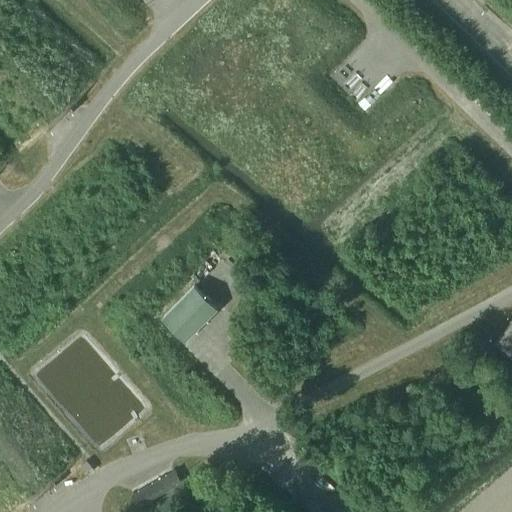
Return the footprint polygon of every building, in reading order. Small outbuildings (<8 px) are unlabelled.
[(4,0),(0,4),(0,129),(21,152),(45,130),(72,104),(96,82),(19,0),(4,0)] [(511,0),(481,0),(511,29),(511,0)] [(217,308),(204,295),(194,285),(162,318),(184,340),(217,308)] [(511,320),(494,342),(511,356),(511,320)] [(0,511),(16,511),(24,505),(56,478),(81,457),(1,364),(0,365),(0,511)] [(81,464),(87,471),(92,466),(86,460),(81,464)] [(131,494),(137,506),(181,481),(174,470),(131,494)]
